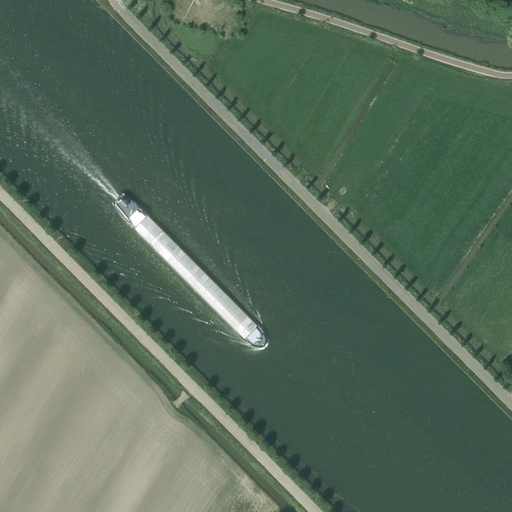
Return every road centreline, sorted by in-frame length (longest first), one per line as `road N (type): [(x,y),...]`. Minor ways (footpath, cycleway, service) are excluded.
road 1 (unclassified): [(511,405),(113,0)]
road 2 (unclassified): [(312,511),(0,196)]
road 3 (unclassified): [(511,75),(257,0)]
